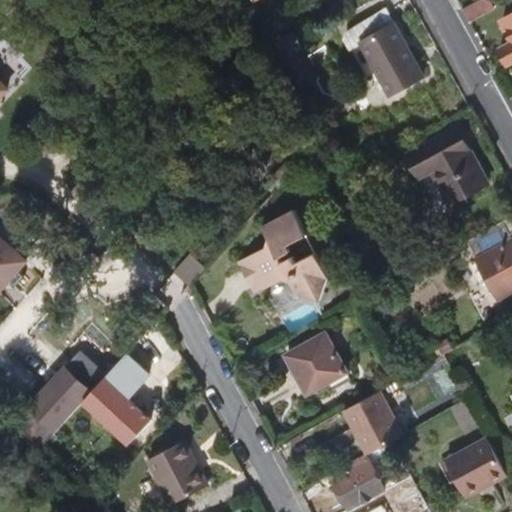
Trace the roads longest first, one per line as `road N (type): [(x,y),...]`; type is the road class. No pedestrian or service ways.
road 1 (residential): [(290,511),(188,317),(158,283),(135,271),(89,270),(61,281),(0,344)]
road 2 (residential): [(435,0),(511,143)]
